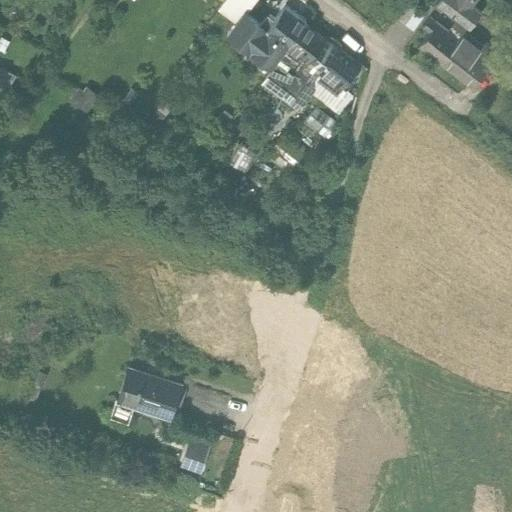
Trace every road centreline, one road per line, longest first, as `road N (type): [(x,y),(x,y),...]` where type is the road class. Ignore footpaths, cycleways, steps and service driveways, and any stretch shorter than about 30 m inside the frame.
road 1 (residential): [(288,338),(233,511)]
road 2 (residential): [(511,145),(382,49)]
